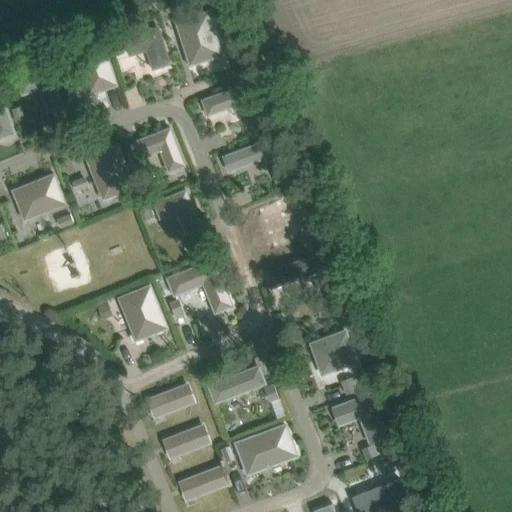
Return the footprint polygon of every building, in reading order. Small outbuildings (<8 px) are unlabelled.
[(221,8),(212,10),(216,22),(224,19),(221,8)] [(207,12),(177,22),(189,58),(187,59),(189,66),(197,64),(196,62),(221,54),(207,12)] [(158,28),(126,39),(131,54),(148,48),(152,62),(150,63),(153,70),(160,67),(160,66),(169,63),(158,28)] [(121,40),(111,43),(114,55),(125,52),(121,40)] [(104,46),(77,55),(90,93),(116,84),(104,46)] [(64,58),(55,61),(59,73),(68,70),(64,58)] [(17,79),(23,94),(40,89),(48,112),(63,107),(50,68),(17,79)] [(248,83),(202,100),(208,115),(253,98),(248,83)] [(0,137),(14,133),(0,93),(0,137)] [(21,107),(12,110),(17,122),(25,119),(21,107)] [(264,114),(251,119),(256,133),(269,129),(264,114)] [(169,171),(185,165),(170,128),(136,141),(142,157),(160,150),(169,171)] [(229,171),(274,154),(268,139),(223,156),(229,171)] [(104,198),(134,187),(117,146),(88,157),(104,198)] [(280,168),(272,171),(277,183),(285,180),(280,168)] [(25,220),(66,203),(54,174),(13,190),(25,220)] [(84,179),(73,184),(76,191),(87,186),(84,179)] [(186,190),(154,203),(160,218),(177,211),(186,233),(201,227),(186,190)] [(289,199),(251,214),(251,215),(257,230),(295,215),(289,199)] [(148,205),(140,208),(144,218),(152,215),(148,205)] [(70,214),(59,218),(63,227),(74,223),(70,214)] [(317,271),(311,256),(266,272),(272,287),(317,271)] [(231,305),(213,260),(169,278),(175,294),(204,282),(216,311),(231,305)] [(328,276),(316,281),(320,293),(333,288),(328,276)] [(166,327),(150,286),(120,298),(135,334),(133,334),(136,341),(143,338),(142,337),(166,327)] [(179,299),(170,302),(174,314),(183,310),(179,299)] [(107,300),(96,304),(102,318),(112,314),(107,300)] [(311,343),(323,374),(357,361),(345,331),(311,343)] [(264,383),(258,367),(209,386),(216,402),(264,383)] [(352,376),(341,381),(346,395),(357,390),(352,376)] [(273,383),(264,387),(269,399),(278,395),(273,383)] [(187,385),(157,396),(164,413),(194,402),(187,385)] [(386,435),(370,394),(334,408),(340,424),(360,416),(370,441),(386,435)] [(203,425),(173,437),(179,454),(209,442),(203,425)] [(286,425),(237,443),(243,462),(247,461),(258,465),(259,469),(290,458),(291,459),(296,457),(298,453),(296,448),(295,448),(286,425)] [(374,444),(362,448),(365,457),(377,452),(374,444)] [(229,446),(221,448),(226,460),(233,457),(229,446)] [(391,460),(380,464),(383,472),(394,467),(391,460)] [(219,467),(189,479),(195,495),(225,484),(219,467)] [(391,479),(351,496),(357,511),(397,511),(411,507),(404,491),(397,494),(391,479)] [(0,491),(0,511),(17,511),(7,489),(0,491)]
